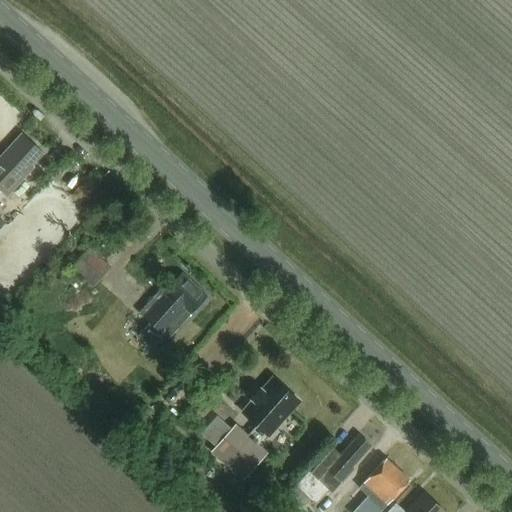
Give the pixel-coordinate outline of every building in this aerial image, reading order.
[(42,152),(22,134),(0,158),(0,189),(7,196),(33,166),(31,164),(42,152)] [(111,266),(89,246),(72,265),(94,285),(111,266)] [(165,287),(141,313),(153,323),(142,336),(155,348),(166,336),(170,339),(210,295),(186,273),(170,291),(165,287)] [(302,402),(276,378),(265,390),(263,388),(254,399),(255,400),(245,412),(260,425),(252,434),(240,423),(218,447),(248,474),(269,450),(261,442),(269,433),(272,436),(302,402)] [(355,466),(374,446),(362,435),(343,456),(335,449),(292,496),(299,502),(306,495),(307,496),(321,480),(335,492),(357,468),(355,466)] [(382,507),(408,478),(387,458),(360,488),(382,507)] [(405,511),(395,503),(386,511),(444,511),(424,493),(406,511),(405,511)]
